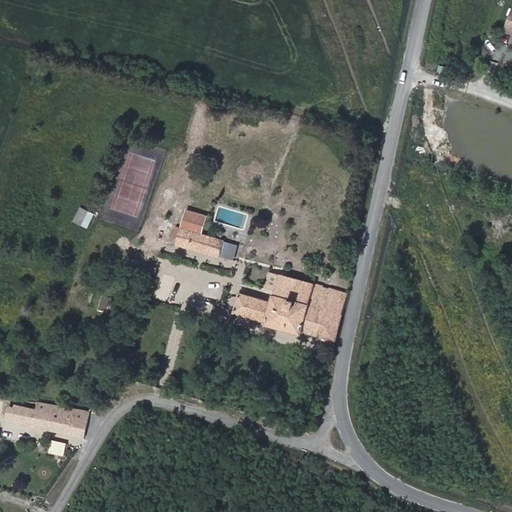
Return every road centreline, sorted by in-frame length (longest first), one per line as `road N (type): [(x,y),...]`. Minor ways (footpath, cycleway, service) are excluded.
road 1 (tertiary): [(344,0),(487,384),(511,427)]
road 2 (residential): [(55,511),(105,428),(129,405),(155,400),(311,446)]
road 3 (unknown): [(155,400),(194,276)]
